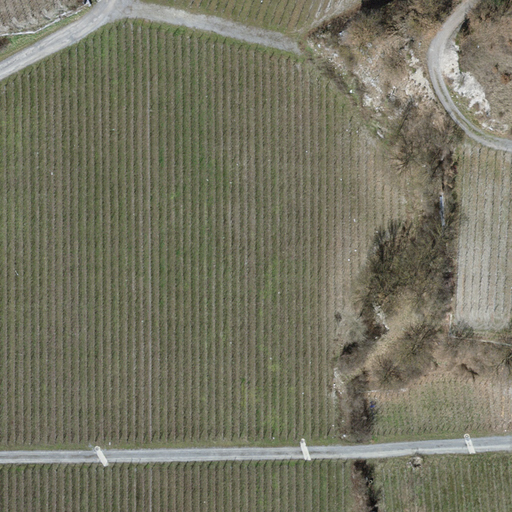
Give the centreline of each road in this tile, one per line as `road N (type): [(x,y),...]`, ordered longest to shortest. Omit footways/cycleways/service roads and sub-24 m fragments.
road 1 (track): [(0,457),(511,443)]
road 2 (track): [(473,0),(436,53),(442,83),(467,123),(511,142)]
road 3 (track): [(111,0),(80,29),(0,71)]
